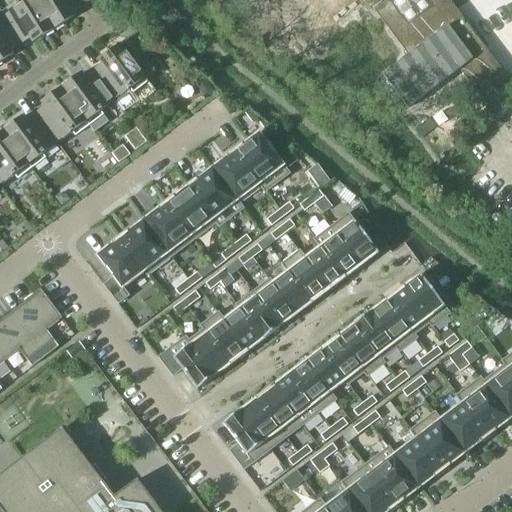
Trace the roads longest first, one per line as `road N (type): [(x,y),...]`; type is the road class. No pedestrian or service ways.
road 1 (residential): [(252,511),(47,241)]
road 2 (residential): [(47,241),(222,106)]
road 3 (residential): [(0,101),(109,22)]
